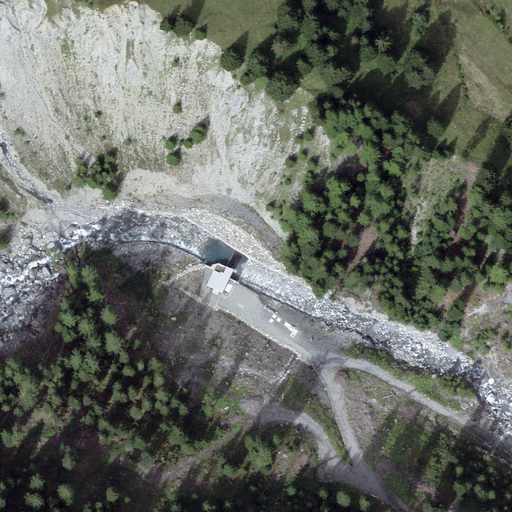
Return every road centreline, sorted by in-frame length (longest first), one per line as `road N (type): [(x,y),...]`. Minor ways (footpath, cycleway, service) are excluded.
road 1 (track): [(391,500),(358,464),(321,368),(220,302)]
road 2 (track): [(321,368),(367,367),(511,450)]
road 3 (track): [(406,511),(340,475),(315,429),(299,417),(257,414)]
